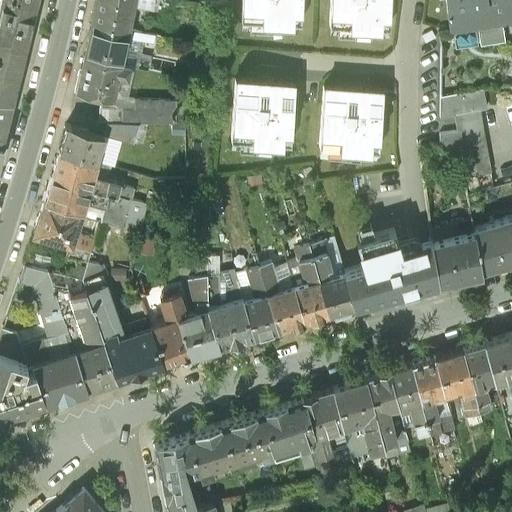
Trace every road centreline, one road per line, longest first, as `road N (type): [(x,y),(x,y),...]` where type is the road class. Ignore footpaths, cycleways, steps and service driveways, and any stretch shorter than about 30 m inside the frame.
road 1 (tertiary): [(432,323),(122,413)]
road 2 (residential): [(432,323),(406,142),(404,67)]
road 3 (residential): [(66,0),(0,240)]
road 4 (residential): [(404,67),(256,57)]
